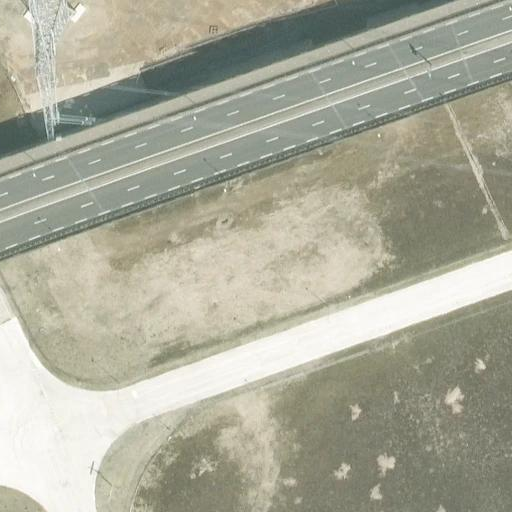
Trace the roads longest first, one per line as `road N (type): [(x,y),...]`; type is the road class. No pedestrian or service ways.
road 1 (tertiary): [(0,231),(511,49)]
road 2 (tertiary): [(511,9),(0,191)]
